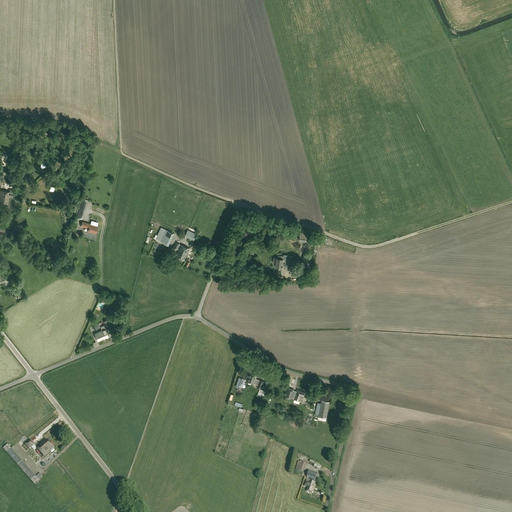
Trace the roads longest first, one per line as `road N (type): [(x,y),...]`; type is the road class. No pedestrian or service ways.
road 1 (unclassified): [(325,511),(353,388),(288,372),(184,315),(32,374)]
road 2 (unclassified): [(122,489),(32,374)]
road 3 (track): [(197,317),(237,202)]
